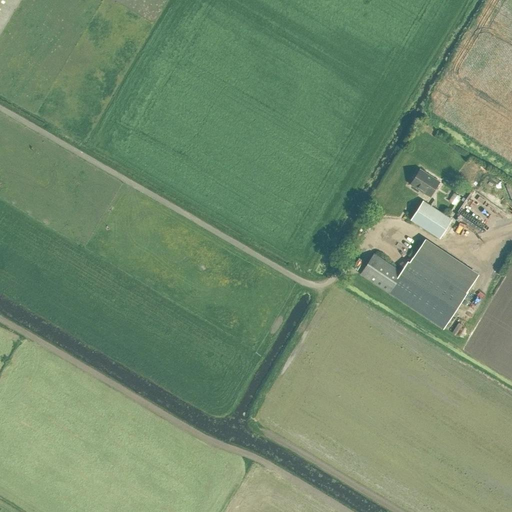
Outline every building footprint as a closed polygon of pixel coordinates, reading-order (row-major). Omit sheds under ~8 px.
[(0,0),(0,32),(19,0),(0,0)] [(430,197),(440,182),(420,169),(411,184),(430,197)] [(455,206),(460,197),(453,192),(448,202),(455,206)] [(437,197),(431,205),(438,209),(443,201),(437,197)] [(423,201),(411,220),(437,237),(450,218),(423,201)] [(373,253),(359,274),(444,329),(468,291),(415,256),(409,265),(407,264),(402,272),(373,253)] [(346,281),(376,297),(380,289),(351,273),(346,281)]
